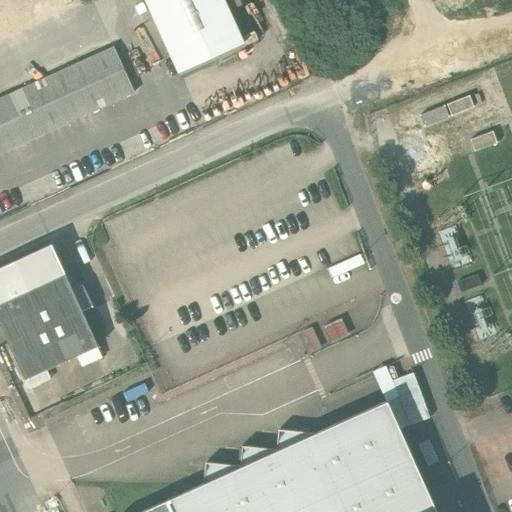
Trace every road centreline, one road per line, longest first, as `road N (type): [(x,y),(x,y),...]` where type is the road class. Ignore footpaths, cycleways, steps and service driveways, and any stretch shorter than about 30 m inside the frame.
road 1 (residential): [(0,244),(308,102),(325,105),(335,123),(376,228)]
road 2 (track): [(325,105),(511,24)]
